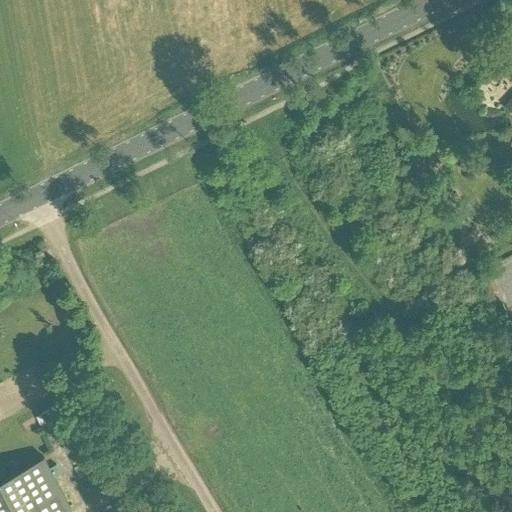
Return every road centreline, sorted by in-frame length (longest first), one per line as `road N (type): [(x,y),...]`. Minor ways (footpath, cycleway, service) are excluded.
road 1 (tertiary): [(0,213),(437,0)]
road 2 (unknown): [(42,222),(213,511)]
